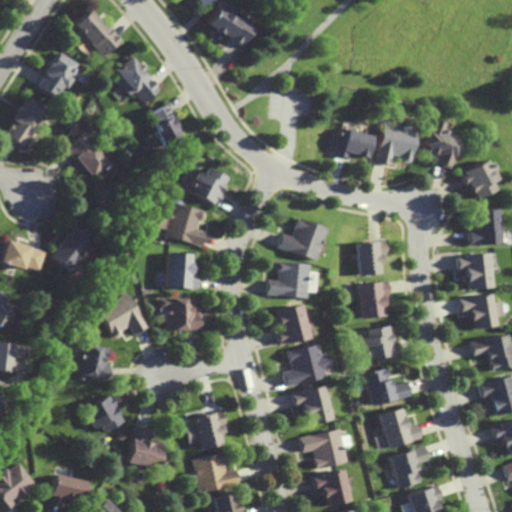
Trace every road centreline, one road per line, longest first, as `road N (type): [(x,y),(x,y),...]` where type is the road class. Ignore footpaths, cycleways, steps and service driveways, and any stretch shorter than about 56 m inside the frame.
road 1 (residential): [(138,0),(229,132),(276,172),(352,200),(407,210),(417,202),(434,360),(481,511)]
road 2 (residential): [(276,172),(239,245),(231,296),(281,511)]
